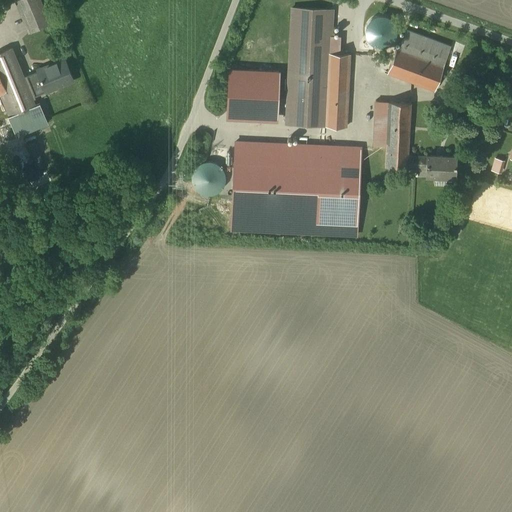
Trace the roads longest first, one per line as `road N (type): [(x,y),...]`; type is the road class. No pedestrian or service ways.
road 1 (unclassified): [(0,400),(163,177),(236,0)]
road 2 (unclassified): [(511,43),(388,0)]
